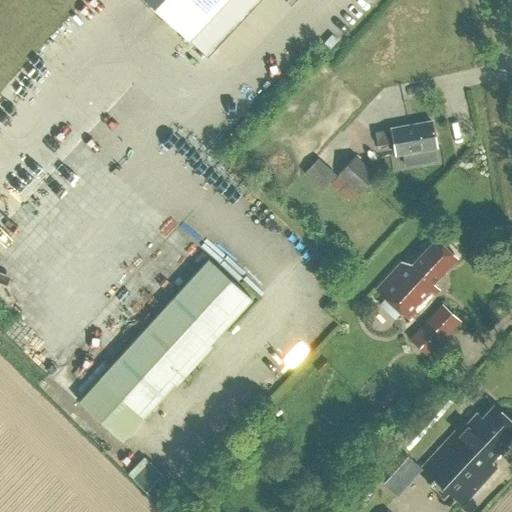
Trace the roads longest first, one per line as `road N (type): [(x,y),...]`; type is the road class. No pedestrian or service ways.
road 1 (unknown): [(172,165),(250,235),(273,262),(283,295),(266,334),(171,430)]
road 2 (unknown): [(319,0),(176,147),(172,165)]
road 3 (unknown): [(172,165),(136,177),(103,201),(55,268)]
